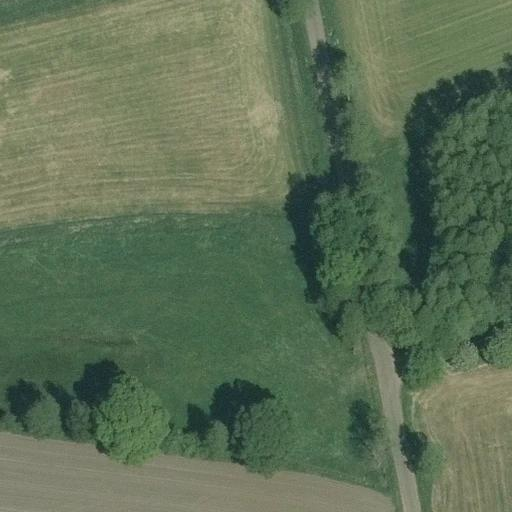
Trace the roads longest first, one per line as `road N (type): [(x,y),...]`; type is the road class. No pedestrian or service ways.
road 1 (residential): [(388,375),(308,0)]
road 2 (residential): [(409,511),(388,375)]
road 3 (residential): [(511,346),(388,375)]
